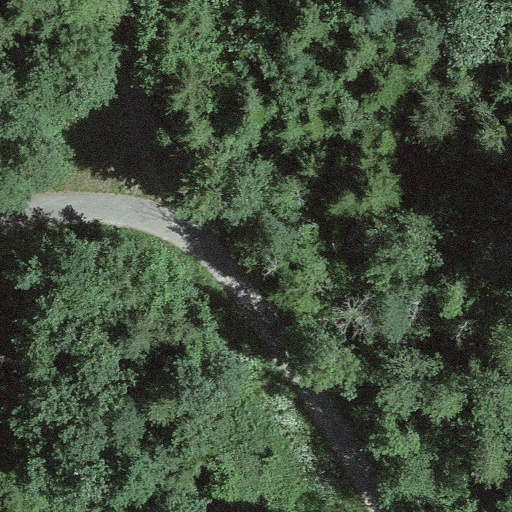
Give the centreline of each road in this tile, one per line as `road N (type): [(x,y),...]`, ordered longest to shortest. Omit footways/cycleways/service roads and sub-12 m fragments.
road 1 (track): [(386,511),(233,279),(155,217),(115,0)]
road 2 (track): [(155,217),(49,211),(0,234)]
